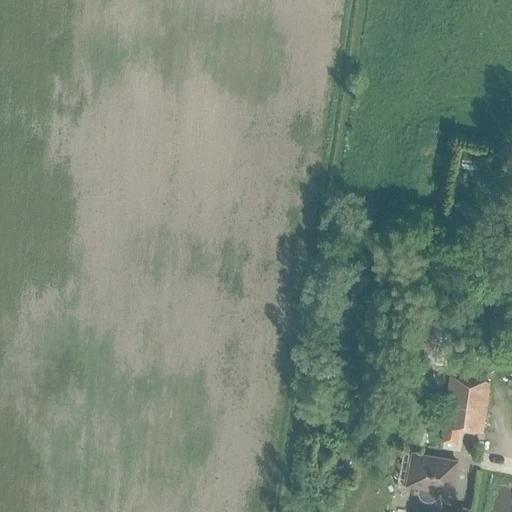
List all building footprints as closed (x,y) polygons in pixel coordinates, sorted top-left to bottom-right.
[(460,169),(479,171),(481,154),(462,151),(460,169)] [(396,363),(409,365),(409,358),(425,360),(431,311),(402,308),(396,363)] [(452,314),(431,311),(425,360),(425,362),(446,365),(452,314)] [(482,420),(484,420),(489,381),(448,376),(441,429),(444,429),(441,452),(470,456),(473,434),(480,435),(482,420)] [(308,477),(317,477),(322,434),(312,434),(308,477)] [(458,460),(410,451),(410,453),(403,452),(397,484),(418,488),(417,492),(417,495),(418,498),(421,500),(424,502),(426,503),(430,503),(433,502),(435,500),(437,498),(438,493),(451,496),(458,460)]
